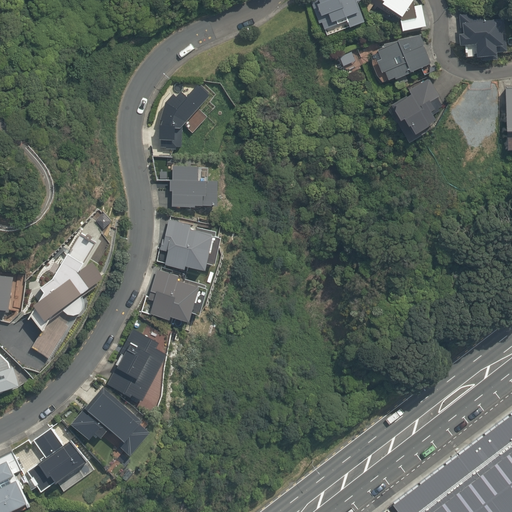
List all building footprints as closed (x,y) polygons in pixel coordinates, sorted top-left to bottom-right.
[(318,0),(314,1),(322,25),(325,24),(329,37),(367,24),(359,0),(318,0)] [(388,0),(389,1),(388,4),(409,17),(419,0),(388,0)] [(405,23),(406,31),(427,27),(422,5),(416,6),(419,20),(405,23)] [(487,11),(465,12),(466,32),(463,33),(464,50),(467,50),(468,59),(481,58),(481,61),(506,60),(504,18),(487,19),(487,11)] [(385,61),(381,63),(386,76),(390,75),(392,80),(432,64),(420,34),(381,50),(385,61)] [(434,113),(448,104),(432,80),(414,91),(417,96),(400,107),(420,137),(440,123),(434,113)] [(203,86),(182,110),(167,104),(164,146),(185,147),(186,130),(188,127),(196,133),(212,114),(204,108),(214,95),(203,86)] [(203,169),(177,168),(176,206),(222,207),(223,184),(203,183),(203,169)] [(191,267),(211,270),(212,265),(219,266),(224,240),(216,239),(217,233),(194,229),(195,224),(171,220),(165,253),(170,254),(168,266),(191,270),(191,267)] [(17,277),(0,274),(0,310),(13,312),(17,277)] [(199,315),(205,317),(211,295),(205,293),(206,287),(157,274),(150,300),(156,302),(152,314),(175,320),(176,317),(197,322),(199,315)] [(50,359),(70,326),(51,314),(31,347),(50,359)] [(162,344),(136,328),(115,363),(119,365),(109,381),(145,402),(173,355),(160,348),(162,344)] [(0,394),(28,382),(0,351),(0,394)] [(108,389),(77,426),(100,445),(107,436),(129,454),(152,426),(108,389)] [(511,511),(511,413),(392,504),(393,506),(398,511),(511,511)] [(86,464),(72,445),(66,449),(53,430),(35,442),(49,461),(32,473),(46,493),(86,464)] [(0,486),(18,478),(16,474),(22,471),(12,451),(0,456),(0,486)] [(0,511),(16,511),(33,503),(20,481),(0,492),(0,511)]
